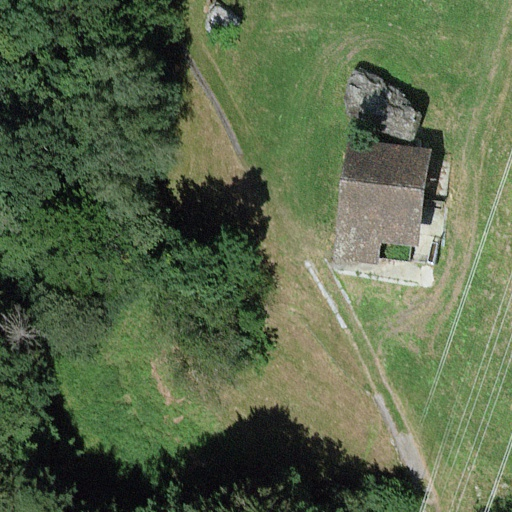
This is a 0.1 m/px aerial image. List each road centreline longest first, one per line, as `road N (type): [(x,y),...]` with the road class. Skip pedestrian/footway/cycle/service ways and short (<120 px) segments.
road 1 (track): [(169,0),(262,195),(328,284),(422,475)]
road 2 (track): [(511,26),(495,80),(422,475),(429,511)]
